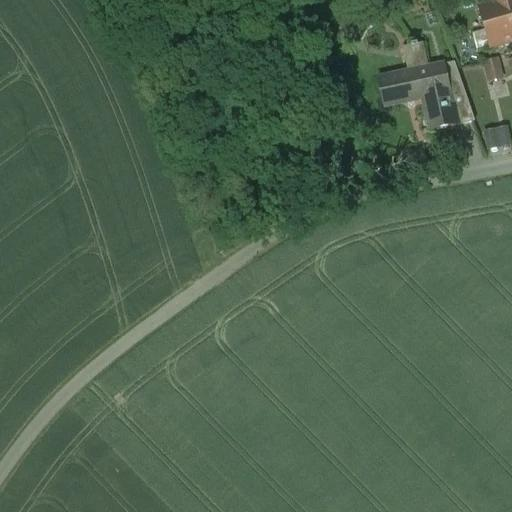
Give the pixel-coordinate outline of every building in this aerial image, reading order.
[(343,0),(293,0),(284,3),(292,26),(313,20),(323,15),(332,41),(355,33),(343,0)] [(511,0),(496,5),(496,6),(479,11),(489,49),(511,42),(511,0)] [(444,67),(427,71),(422,45),(416,47),(416,46),(412,47),(412,48),(404,49),(410,75),(378,82),(383,108),(423,99),(430,133),(457,127),(444,67)] [(489,82),(505,77),(498,58),(483,63),(489,82)] [(474,123),(454,65),(444,67),(457,127),(474,123)] [(507,131),(484,136),(487,151),(510,146),(507,131)]
